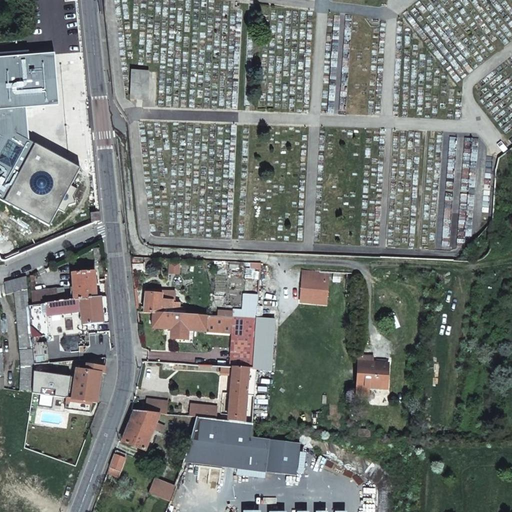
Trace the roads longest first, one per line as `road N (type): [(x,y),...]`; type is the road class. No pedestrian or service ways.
road 1 (tertiary): [(113,226),(125,384),(80,511)]
road 2 (tertiary): [(89,0),(113,226)]
road 3 (residential): [(113,226),(0,274)]
